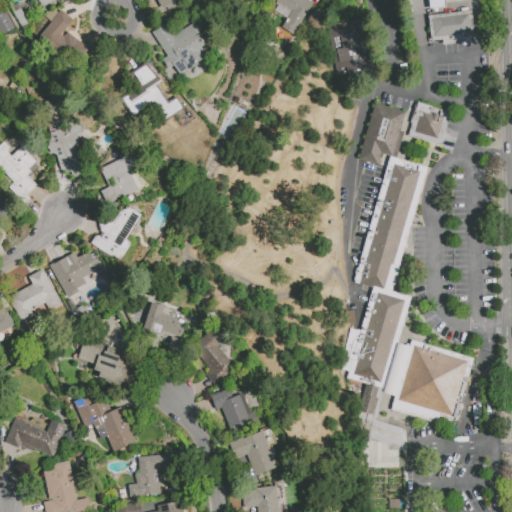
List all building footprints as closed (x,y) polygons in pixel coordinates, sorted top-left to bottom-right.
[(36,0),(40,8),(56,0),(36,0)] [(155,0),(161,12),(179,4),(176,0),(155,0)] [(275,0),(310,0),(313,2),(293,35),(280,27),(289,12),(274,4),(275,0)] [(427,0),(429,8),(445,6),(444,0),(427,0)] [(88,48),(65,30),(73,20),(60,9),(36,38),(73,67),(88,48)] [(427,15),(430,41),(442,39),(443,44),(463,41),(463,36),(474,35),(471,9),(427,15)] [(0,34),(13,29),(5,11),(0,12),(0,34)] [(324,24),(337,89),(374,82),(360,18),(324,24)] [(151,32),(166,57),(161,59),(167,69),(173,65),(178,74),(208,56),(197,37),(201,34),(194,22),(172,35),(165,23),(151,32)] [(131,116),(152,104),(161,120),(181,109),(175,98),(167,102),(157,84),(159,83),(148,63),(130,72),(138,88),(121,97),(131,116)] [(39,103),(52,153),(55,152),(61,176),(82,171),(75,143),(78,143),(76,134),(82,132),(79,121),(62,125),(56,99),(39,103)] [(374,103),(359,158),(377,163),(380,152),(396,156),(403,131),(399,130),(405,111),(374,103)] [(417,103),(408,135),(440,145),(450,112),(417,103)] [(37,164),(21,146),(11,154),(2,143),(0,144),(0,172),(23,199),(36,186),(25,174),(37,164)] [(99,168),(107,187),(100,191),(106,204),(137,190),(128,170),(139,165),(133,152),(99,168)] [(389,156),(427,167),(390,291),(373,286),(372,288),(354,282),(354,280),(389,156)] [(0,218),(9,214),(0,196),(0,218)] [(125,239),(140,214),(118,201),(92,245),(119,261),(130,242),(125,239)] [(64,296),(86,286),(82,278),(104,268),(98,256),(91,259),(88,252),(76,257),(74,253),(49,264),(64,296)] [(60,304),(42,269),(27,276),(31,284),(6,297),(21,325),(33,319),(29,311),(44,303),(48,310),(60,304)] [(373,286),(390,291),(410,298),(383,389),(346,378),(348,372),(341,369),(350,328),(359,331),(372,288),(373,286)] [(0,332),(13,326),(1,301),(0,301),(0,332)] [(141,334),(168,341),(170,334),(181,337),(185,321),(161,315),(163,306),(149,302),(141,334)] [(214,386),(236,371),(216,345),(224,339),(215,327),(190,346),(208,370),(204,373),(214,386)] [(412,340),(474,359),(455,420),(440,416),(438,424),(391,410),(412,340)] [(75,361),(97,368),(94,378),(130,389),(135,374),(128,371),(133,354),(105,345),(104,350),(81,343),(75,361)] [(403,431),(404,453),(400,453),(400,470),(374,471),(374,470),(365,471),(364,443),(361,443),(359,416),(363,416),(365,408),(361,407),(367,386),(381,390),(379,399),(381,400),(374,423),(403,431)] [(209,396),(215,410),(220,408),(229,431),(254,422),(243,393),(231,397),(228,389),(209,396)] [(111,451),(134,443),(120,407),(109,411),(104,398),(90,404),(87,396),(72,402),(83,432),(101,425),(111,451)] [(5,440),(51,459),(64,425),(50,420),(46,430),(14,417),(5,440)] [(229,441),(234,459),(246,455),(252,475),(274,468),(263,431),(229,441)] [(137,457),(138,473),(134,473),(135,484),(127,484),(128,497),(158,494),(156,470),(169,469),(168,454),(137,457)] [(42,471),(47,501),(42,502),(43,511),(89,511),(87,497),(75,499),(68,461),(50,464),(51,469),(42,471)] [(256,511),(279,511),(277,486),(240,489),(242,508),(256,507),(256,511)] [(155,505),(156,511),(145,511),(182,511),(181,501),(155,505)] [(121,511),(140,511),(139,502),(121,505),(121,511)]
